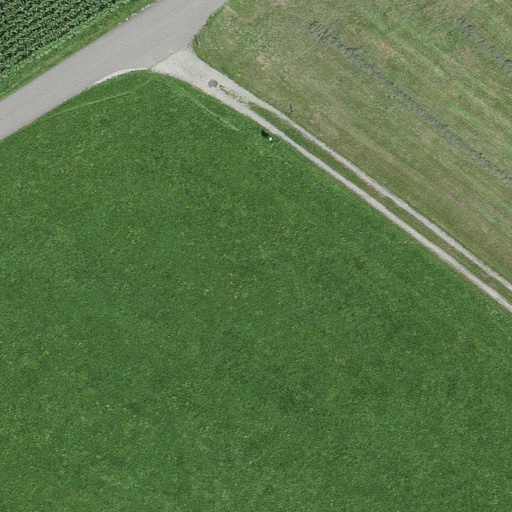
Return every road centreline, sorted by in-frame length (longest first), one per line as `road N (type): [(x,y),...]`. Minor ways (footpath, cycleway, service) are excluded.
road 1 (track): [(511,299),(144,35)]
road 2 (unclassified): [(202,0),(0,122)]
